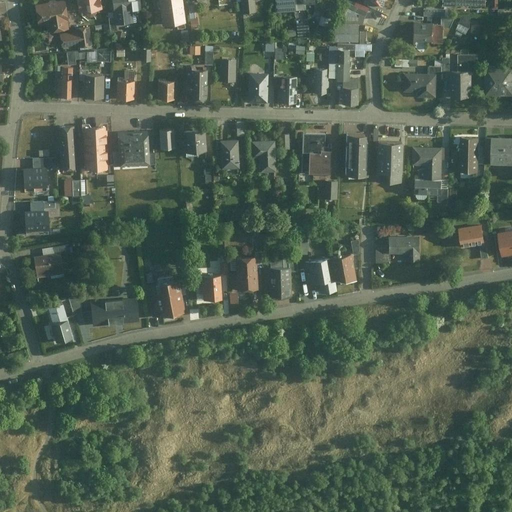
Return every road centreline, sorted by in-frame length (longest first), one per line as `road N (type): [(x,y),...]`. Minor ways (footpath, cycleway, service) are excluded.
road 1 (residential): [(36,366),(167,332),(511,273)]
road 2 (residential): [(375,116),(15,107)]
road 3 (residential): [(36,366),(2,250),(12,129)]
road 4 (residential): [(511,121),(375,116)]
road 5 (residential): [(409,0),(372,66),(375,116)]
